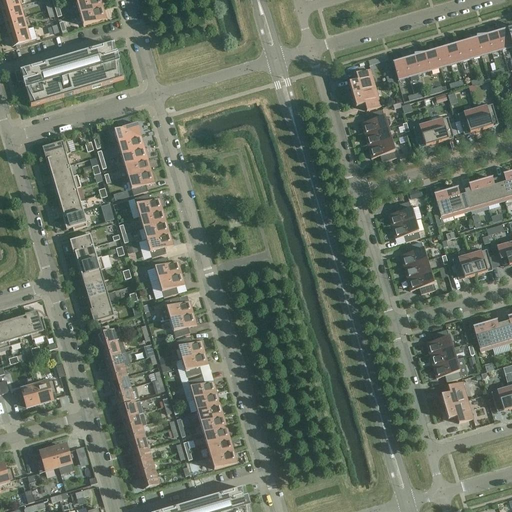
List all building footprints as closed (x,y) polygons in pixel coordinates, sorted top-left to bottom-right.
[(0,0),(0,5),(2,13),(20,7),(27,5),(25,0),(0,0)] [(87,0),(76,3),(80,15),(103,8),(103,7),(100,8),(98,1),(98,2),(97,0),(87,0)] [(2,13),(5,24),(24,19),(20,7),(2,13)] [(103,8),(80,15),(83,27),(107,20),(106,19),(104,20),(102,13),(101,13),(100,9),(103,8)] [(5,24),(9,36),(27,30),(24,19),(5,24)] [(12,48),(31,42),(27,30),(9,36),(12,48)] [(511,48),(507,31),(496,34),(502,52),(511,49),(511,48)] [(486,37),(491,55),(502,52),(496,34),(486,34),(486,37)] [(491,55),(486,37),(476,40),(481,58),(491,55)] [(476,40),(465,43),(470,61),(481,58),(476,40)] [(470,61),(465,43),(455,46),(460,64),(470,61)] [(18,84),(23,82),(25,91),(26,91),(31,107),(31,108),(63,98),(58,81),(61,81),(64,89),(68,88),(65,79),(68,78),(73,95),(124,80),(119,63),(117,55),(114,46),(81,55),(80,54),(15,73),(18,84)] [(455,46),(445,49),(450,67),(460,64),(455,46)] [(450,67),(445,49),(434,52),(439,70),(450,67)] [(434,52),(424,55),(429,73),(439,70),(434,52)] [(13,53),(4,53),(4,61),(12,62),(13,53)] [(419,76),(429,73),(424,55),(413,56),(413,58),(419,76)] [(413,58),(403,61),(408,79),(419,76),(413,58)] [(379,64),(377,59),(368,61),(369,67),(379,64)] [(403,61),(392,64),(397,82),(408,79),(403,61)] [(349,84),(352,96),(374,90),(371,78),(372,78),(370,71),(355,75),(357,82),(349,84)] [(356,108),(364,106),(366,112),(381,108),(379,100),(378,101),(374,90),(352,96),(356,108)] [(409,105),(401,108),(404,116),(411,113),(409,105)] [(498,127),(492,106),(475,111),(481,132),(486,130),(498,127)] [(475,133),(481,132),(475,111),(457,116),(463,137),(475,133)] [(364,136),(364,137),(387,130),(387,129),(388,128),(389,127),(389,126),(390,125),(390,124),(389,122),(389,121),(387,120),(386,120),(384,120),(382,112),(367,116),(369,122),(360,125),(361,126),(363,125),(365,132),(366,132),(367,135),(364,136)] [(126,118),(115,122),(117,128),(129,125),(126,118)] [(447,119),(430,124),(436,145),(442,143),(453,140),(447,119)] [(401,123),(394,125),(397,134),(404,132),(401,123)] [(431,147),(436,145),(430,124),(413,129),(419,150),(431,146),(431,147)] [(122,130),(114,132),(118,144),(141,137),(140,134),(138,125),(122,130)] [(391,141),(387,130),(364,137),(367,137),(369,143),(370,147),(367,148),(391,141)] [(118,144),(121,156),(144,149),(144,148),(142,149),(140,142),(140,143),(138,139),(141,138),(141,137),(118,144)] [(396,160),(391,141),(367,148),(368,149),(370,148),(372,155),(373,158),(371,159),(371,160),(379,158),(381,164),(396,160)] [(71,155),(67,142),(62,144),(49,147),(49,148),(42,149),(43,151),(43,152),(45,160),(46,162),(48,161),(47,161),(66,155),(66,156),(71,155)] [(145,150),(144,149),(121,156),(124,167),(148,160),(145,161),(143,154),(142,150),(145,150)] [(47,161),(48,161),(51,172),(50,172),(50,173),(69,167),(66,156),(66,155),(47,161)] [(124,167),(128,179),(151,172),(149,172),(147,166),(146,166),(145,162),(148,161),(148,160),(124,167)] [(69,167),(50,173),(51,173),(54,183),(53,184),(73,178),(69,167)] [(151,173),(151,172),(128,179),(131,191),(133,197),(148,193),(146,186),(155,184),(155,183),(152,184),(150,177),(149,174),(151,173)] [(511,172),(497,177),(497,179),(504,203),(511,200),(511,172)] [(73,178),(53,184),(53,185),(54,185),(57,195),(56,195),(56,196),(76,190),(81,189),(77,177),(73,178)] [(480,184),(487,208),(504,203),(497,179),(497,177),(480,182),(480,184)] [(462,187),(463,189),(470,213),(487,208),(480,184),(480,182),(462,187)] [(446,194),(453,218),(470,213),(463,189),(462,187),(445,193),(446,194)] [(76,190),(56,196),(58,196),(61,207),(60,207),(79,201),(76,190)] [(408,194),(410,201),(422,197),(420,191),(408,194)] [(435,199),(429,201),(437,229),(443,227),(442,221),(453,218),(446,194),(445,193),(434,196),(435,199)] [(136,207),(139,219),(163,212),(163,211),(160,212),(158,205),(157,201),(160,201),(159,200),(151,202),(149,196),(134,200),(136,207)] [(83,213),(79,201),(60,207),(60,208),(61,208),(64,218),(83,213)] [(391,228),(391,229),(414,222),(409,203),(394,208),(396,214),(388,217),(388,218),(390,217),(392,224),(393,224),(394,227),(391,228)] [(164,223),(162,217),(161,217),(160,213),(163,212),(139,219),(143,230),(166,223),(164,223)] [(86,225),(83,213),(64,218),(63,219),(63,221),(65,229),(66,229),(66,231),(73,229),(73,232),(87,228),(86,225)] [(420,240),(414,222),(391,229),(393,229),(395,235),(396,235),(397,239),(394,240),(395,241),(403,238),(405,244),(420,240)] [(166,223),(143,230),(146,242),(170,235),(170,234),(167,235),(165,228),(164,225),(167,224),(166,223)] [(493,228),(486,230),(487,236),(495,234),(493,228)] [(93,249),(93,248),(90,237),(89,237),(88,234),(75,238),(76,241),(69,243),(70,245),(72,253),(73,253),(73,254),(93,249)] [(448,242),(455,239),(454,234),(446,236),(448,242)] [(170,235),(146,242),(150,253),(152,260),(166,255),(164,249),(173,246),(170,246),(169,240),(168,240),(167,236),(170,235)] [(511,243),(496,248),(502,269),(511,266),(511,243)] [(406,248),(408,255),(399,257),(400,258),(402,258),(404,264),(406,268),(403,269),(426,262),(421,244),(406,248)] [(127,248),(129,255),(138,253),(136,245),(127,248)] [(97,260),(93,249),(73,254),(73,255),(75,254),(78,265),(77,265),(77,266),(97,260)] [(492,272),(486,251),(469,256),(475,277),(492,272)] [(475,277),(469,256),(452,261),(458,283),(470,279),(475,277)] [(97,260),(77,266),(78,266),(81,277),(80,277),(100,272),(105,271),(101,258),(97,260)] [(155,269),(154,269),(158,282),(182,275),(181,274),(179,274),(177,268),(175,264),(178,263),(178,262),(169,265),(167,259),(153,263),(155,269)] [(430,274),(426,262),(403,269),(403,270),(406,269),(407,276),(408,276),(409,279),(406,280),(406,281),(430,274)] [(105,271),(100,272),(80,277),(80,278),(82,278),(85,288),(84,289),(103,283),(108,282),(105,271)] [(430,274),(406,281),(409,281),(411,287),(412,291),(410,292),(410,293),(418,290),(420,296),(435,292),(430,274)] [(182,275),(158,282),(161,293),(162,293),(163,300),(178,295),(176,289),(185,286),(185,285),(182,286),(180,279),(179,276),(182,275)] [(134,286),(144,283),(141,276),(131,279),(134,286)] [(103,283),(84,289),(84,290),(85,289),(88,300),(87,300),(107,295),(103,283)] [(88,301),(91,311),(91,312),(110,306),(107,295),(87,300),(87,301),(88,301)] [(166,309),(170,321),(193,315),(193,314),(191,314),(189,308),(188,308),(187,304),(190,303),(190,302),(181,305),(179,299),(164,303),(166,309)] [(91,311),(90,312),(90,314),(93,322),(94,324),(100,322),(101,325),(114,321),(113,318),(114,318),(110,306),(91,312),(91,311)] [(31,337),(32,341),(44,338),(43,332),(46,331),(43,322),(40,323),(37,313),(35,313),(27,316),(25,316),(31,337)] [(193,315),(170,321),(173,333),(175,339),(190,335),(188,329),(197,326),(196,325),(194,326),(192,319),(191,316),(193,315)] [(14,320),(20,340),(31,337),(25,316),(25,318),(14,321),(14,320)] [(511,316),(501,320),(502,321),(509,345),(511,344),(511,316)] [(3,324),(3,323),(2,323),(3,325),(8,343),(9,343),(10,348),(21,344),(20,340),(14,320),(13,320),(14,321),(3,324)] [(491,350),(509,345),(502,321),(501,320),(484,325),(484,326),(491,350)] [(0,325),(0,350),(10,348),(9,343),(8,343),(3,325),(2,323),(2,324),(2,325),(0,325)] [(480,354),(491,350),(484,326),(484,325),(473,328),(480,354)] [(98,337),(101,348),(117,344),(122,342),(118,331),(100,336),(98,337)] [(452,350),(447,334),(447,332),(432,336),(434,342),(425,345),(426,346),(428,345),(430,352),(431,355),(429,356),(429,357),(452,350)] [(205,353),(202,354),(200,347),(200,348),(199,344),(202,343),(202,342),(193,345),(191,339),(176,343),(178,349),(181,361),(205,354),(205,353)] [(125,354),(122,342),(117,344),(101,348),(104,360),(121,355),(125,354)] [(432,368),(456,361),(452,350),(429,357),(431,357),(433,363),(434,363),(435,367),(432,368)] [(201,375),(200,368),(208,366),(208,365),(206,366),(204,359),(203,359),(202,355),(205,355),(205,354),(181,361),(185,373),(187,379),(201,375)] [(124,367),(121,355),(104,360),(108,371),(124,367)] [(438,378),(435,379),(436,380),(444,378),(446,384),(461,380),(456,361),(432,368),(432,369),(435,368),(437,375),(438,378)] [(217,364),(207,367),(210,375),(219,372),(217,364)] [(66,377),(62,366),(56,368),(59,379),(66,377)] [(484,368),(486,374),(494,372),(492,366),(484,368)] [(127,378),(124,367),(108,371),(111,383),(127,378)] [(502,370),(504,375),(510,373),(511,372),(511,367),(502,370)] [(115,395),(131,390),(135,388),(136,388),(135,385),(130,387),(127,378),(111,383),(115,395)] [(211,384),(213,383),(213,382),(204,385),(203,378),(188,383),(193,401),(217,394),(216,394),(214,394),(212,388),(211,384)] [(19,406),(20,406),(19,405),(24,403),(25,407),(26,408),(29,407),(39,404),(34,387),(34,386),(32,379),(27,381),(29,388),(24,390),(15,392),(19,406)] [(34,387),(39,404),(49,401),(53,400),(53,399),(52,399),(51,395),(56,394),(57,395),(57,394),(53,381),(44,384),(36,386),(34,386),(34,387)] [(6,382),(0,384),(0,386),(3,396),(9,394),(6,382)] [(441,397),(444,409),(466,402),(463,391),(464,391),(462,383),(447,388),(449,394),(441,397)] [(439,393),(437,387),(425,389),(426,395),(439,393)] [(118,406),(121,405),(121,406),(139,400),(135,388),(131,390),(115,395),(118,406)] [(511,410),(511,402),(508,389),(491,394),(497,415),(509,411),(511,410)] [(220,405),(217,406),(215,399),(214,396),(217,395),(217,394),(193,401),(197,413),(220,406),(220,405)] [(466,402),(444,409),(448,421),(456,418),(458,425),(473,420),(471,413),(470,413),(466,402)] [(140,403),(135,404),(122,408),(119,409),(122,421),(138,416),(143,415),(140,403)] [(220,406),(197,413),(200,424),(223,417),(221,417),(219,411),(218,411),(217,407),(220,406)] [(143,415),(138,416),(122,421),(126,432),(142,428),(147,427),(143,415)] [(223,417),(200,424),(203,436),(227,429),(227,428),(224,429),(222,422),(221,419),(224,418),(223,417)] [(142,428),(126,432),(129,444),(145,439),(142,428)] [(227,429),(203,436),(207,447),(230,440),(228,440),(226,434),(225,434),(224,430),(227,429)] [(149,451),(145,439),(129,444),(132,455),(149,451)] [(230,440),(207,447),(210,459),(234,452),(233,451),(231,452),(229,445),(228,442),(230,441),(230,440)] [(72,465),(67,448),(64,449),(53,452),(58,469),(60,469),(69,466),(72,465)] [(84,449),(76,451),(80,462),(87,460),(84,449)] [(132,455),(136,467),(152,462),(149,451),(132,455)] [(57,470),(58,469),(53,452),(43,455),(40,456),(40,457),(41,461),(36,462),(36,461),(35,461),(39,475),(48,472),(57,470)] [(232,457),(231,453),(234,452),(210,459),(214,471),(237,464),(237,463),(235,463),(233,457),(232,457)] [(155,474),(152,462),(136,467),(139,478),(155,474)] [(0,486),(6,485),(15,482),(11,469),(11,470),(6,471),(5,467),(4,466),(1,467),(0,467),(0,486)] [(159,486),(155,474),(139,478),(143,490),(146,489),(159,486)] [(36,483),(34,477),(27,479),(29,485),(36,483)] [(244,489),(210,499),(210,498),(160,511),(250,511),(248,503),(244,489)] [(34,503),(31,492),(24,494),(28,505),(34,503)]
